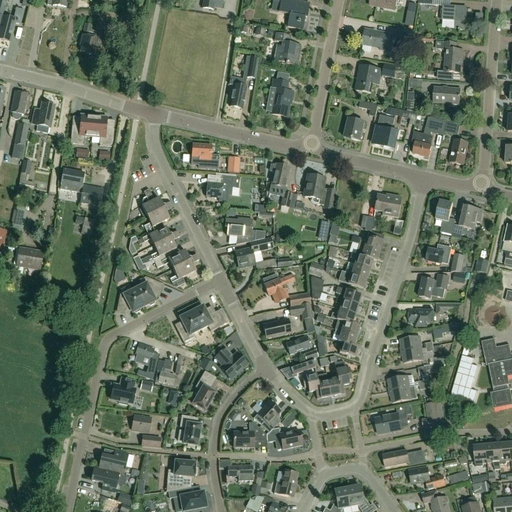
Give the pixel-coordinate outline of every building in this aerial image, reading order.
[(65,8),(66,0),(47,0),(47,6),(65,8)] [(203,0),(202,9),(213,11),(214,9),(222,10),(223,0),(203,0)] [(302,31),(304,18),(306,19),(309,4),(286,0),(280,0),(279,6),(278,14),(289,16),(286,28),(302,31)] [(397,0),(370,0),(369,7),(395,11),(397,0)] [(0,40),(10,43),(15,24),(20,26),(24,11),(16,9),(13,20),(2,17),(6,4),(0,2),(0,40)] [(443,7),(442,21),(456,22),(455,30),(465,31),(466,10),(457,9),(457,8),(443,7)] [(81,54),(93,56),(97,40),(90,39),(91,34),(88,34),(90,26),(85,25),(80,46),(82,47),(81,54)] [(238,33),(246,34),(247,27),(239,25),(238,33)] [(256,28),(255,36),(263,38),(264,30),(256,28)] [(396,36),(412,39),(414,32),(397,29),(396,36)] [(390,35),(365,31),(362,46),(380,49),(380,51),(387,53),(390,35)] [(297,68),(297,67),(296,67),(300,47),(301,47),(289,44),(290,38),(291,38),(291,37),(275,34),(274,42),(281,43),(281,47),(276,46),(273,62),(278,63),(285,64),(285,66),(297,68)] [(444,73),(460,74),(461,61),(462,62),(463,52),(455,51),(456,44),(442,43),(436,43),(435,50),(442,50),(442,51),(445,51),(444,73)] [(249,58),(245,79),(255,80),(258,60),(249,58)] [(384,65),(382,77),(394,79),(396,67),(384,65)] [(379,86),(382,71),(360,66),(355,92),(370,95),(372,85),(379,86)] [(286,118),(289,101),(291,101),(292,93),(286,92),(289,77),(278,75),(277,82),(273,81),(271,90),(275,90),(270,116),(286,118)] [(243,82),(230,79),(229,87),(233,87),(229,108),(242,110),(246,89),(242,88),(243,82)] [(422,80),(409,80),(408,89),(422,89),(422,80)] [(459,106),(460,90),(434,89),(433,104),(459,106)] [(23,116),(27,95),(15,92),(11,113),(23,116)] [(407,93),(406,109),(414,109),(415,101),(414,101),(414,93),(407,93)] [(378,105),(360,101),(358,108),(370,111),(369,116),(375,118),(378,105)] [(50,129),(54,106),(42,104),(39,115),(33,114),(31,125),(50,129)] [(418,114),(417,114),(406,112),(392,108),(390,116),(395,117),(396,116),(410,120),(408,125),(415,127),(418,114)] [(91,142),(94,118),(81,116),(80,128),(72,127),(70,144),(83,146),(84,137),(92,138),(91,142)] [(377,128),(373,145),(394,150),(398,133),(392,131),(395,119),(380,116),(377,128)] [(94,118),(91,142),(92,142),(91,142),(92,138),(100,139),(99,147),(111,148),(112,143),(114,131),(106,130),(107,119),(94,118)] [(443,136),(444,133),(447,122),(428,118),(424,135),(414,133),(412,143),(415,144),(413,155),(429,158),(431,147),(428,146),(431,134),(443,136)] [(25,147),(28,126),(29,121),(22,120),(21,125),(17,124),(14,145),(25,147)] [(344,138),(360,142),(364,124),(348,120),(344,138)] [(460,125),(447,122),(444,133),(458,136),(460,125)] [(463,166),(468,144),(455,141),(450,163),(463,166)] [(198,161),(210,162),(210,153),(213,154),(213,149),(211,149),(211,146),(192,145),(191,158),(198,158),(198,161)] [(96,156),(96,148),(84,147),(83,155),(96,156)] [(109,161),(109,153),(101,153),(101,161),(109,161)] [(21,174),(20,180),(28,182),(29,178),(26,178),(26,175),(29,176),(31,162),(22,161),(20,174),(21,174)] [(231,171),(227,171),(227,175),(236,176),(237,176),(238,161),(232,161),(231,171)] [(271,172),(274,173),(271,186),(284,189),(289,168),(275,165),(275,167),(272,166),(270,167),(269,168),(269,169),(269,171),(271,172)] [(63,172),(61,186),(72,188),(72,193),(81,194),(79,204),(100,207),(103,189),(82,185),(84,174),(73,172),(73,174),(63,172)] [(207,184),(206,198),(218,199),(218,202),(227,203),(228,196),(231,196),(232,187),(235,187),(235,179),(236,176),(223,174),(223,178),(222,178),(221,185),(207,184)] [(307,176),(303,198),(310,199),(310,201),(312,205),(323,207),(323,210),(331,211),(335,192),(327,191),(326,193),(322,192),(324,179),(307,176)] [(146,199),(143,200),(142,204),(143,207),(141,208),(150,225),(144,228),(148,237),(142,240),(144,244),(150,241),(157,254),(151,257),(157,270),(169,264),(176,277),(170,281),(173,287),(176,289),(185,284),(182,279),(195,273),(192,266),(193,264),(199,261),(196,256),(190,259),(188,258),(185,251),(172,258),(170,252),(176,249),(173,243),(174,240),(180,237),(177,232),(171,235),(169,234),(166,228),(159,232),(157,226),(169,220),(166,214),(167,211),(173,208),(170,203),(164,206),(162,205),(159,199),(154,201),(149,190),(143,193),(146,199)] [(283,192),(280,207),(291,210),(294,196),(292,195),(292,194),(283,192)] [(382,216),(397,219),(401,198),(390,197),(390,199),(377,196),(374,212),(382,213),(382,216)] [(452,236),(454,226),(455,221),(449,220),(453,205),(440,202),(435,220),(443,222),(440,233),(452,236)] [(20,242),(28,205),(18,203),(16,211),(13,210),(12,218),(13,219),(9,240),(20,242)] [(253,213),(266,214),(267,206),(254,205),(253,213)] [(452,236),(451,239),(459,240),(462,228),(474,231),(476,223),(480,224),(483,212),(464,208),(460,227),(454,226),(452,236)] [(91,237),(94,221),(76,217),(74,224),(83,226),(81,235),(91,237)] [(365,226),(364,231),(369,232),(371,233),(374,219),(367,218),(365,226)] [(227,229),(226,237),(240,238),(239,245),(254,242),(259,241),(260,235),(255,234),(251,234),(252,221),(238,220),(237,221),(225,220),(224,229),(227,229)] [(321,222),(320,229),(328,231),(329,224),(321,222)] [(511,224),(509,224),(503,246),(511,248),(511,224)] [(187,229),(178,232),(180,237),(189,235),(187,229)] [(262,229),(261,238),(272,239),(272,230),(262,229)] [(401,237),(402,230),(394,229),(393,235),(401,237)] [(371,233),(369,232),(366,241),(352,237),(350,242),(358,245),(358,246),(379,253),(383,243),(373,240),(375,234),(371,233)] [(329,237),(328,241),(328,243),(336,246),(338,240),(335,239),(329,237)] [(135,238),(131,240),(128,251),(131,256),(136,254),(132,245),(137,242),(135,238)] [(239,270),(255,266),(256,271),(277,266),(277,268),(292,267),(291,259),(276,261),(277,264),(276,259),(254,264),(252,254),(273,249),(270,239),(249,244),(250,249),(235,253),(239,270)] [(428,250),(426,262),(441,266),(441,264),(448,265),(451,248),(438,245),(436,252),(428,250)] [(351,254),(372,261),(376,263),(379,253),(358,246),(357,250),(362,252),(361,257),(351,254)] [(29,256),(30,251),(19,249),(16,267),(14,267),(13,274),(22,275),(23,268),(39,271),(42,253),(34,251),(33,257),(29,256)] [(372,261),(351,254),(350,259),(355,261),(354,266),(369,271),(372,261)] [(451,273),(454,273),(456,273),(461,273),(464,257),(454,255),(451,273)] [(138,257),(133,260),(139,273),(146,270),(144,265),(142,266),(138,257)] [(311,264),(308,274),(320,278),(323,268),(311,264)] [(346,269),(345,273),(366,280),(369,271),(354,266),(352,271),(346,269)] [(115,268),(112,280),(115,286),(124,280),(122,274),(122,270),(115,268)] [(345,273),(341,272),(337,282),(363,290),(366,280),(345,273)] [(456,273),(454,273),(452,282),(464,285),(467,275),(456,273)] [(263,282),(264,286),(264,287),(268,297),(273,295),(274,297),(272,298),(275,304),(288,299),(284,291),(287,290),(286,286),(287,285),(284,279),(278,282),(276,275),(262,280),(263,282)] [(446,291),(449,278),(438,276),(437,284),(433,284),(434,281),(423,279),(419,297),(430,299),(431,297),(443,299),(445,291),(446,291)] [(311,291),(321,294),(323,288),(322,287),(324,281),(311,277),(310,280),(311,291)] [(143,286),(135,290),(144,308),(148,306),(150,307),(154,305),(154,303),(155,302),(150,292),(153,289),(161,292),(164,286),(146,278),(140,281),(143,286)] [(144,308),(135,290),(128,294),(126,288),(118,292),(114,312),(121,313),(123,305),(127,304),(132,314),(133,314),(135,315),(139,313),(139,310),(144,308)] [(337,299),(358,306),(361,296),(346,291),(336,288),(335,294),(338,295),(337,299)] [(319,301),(321,294),(311,291),(312,299),(319,301)] [(301,307),(311,306),(309,294),(288,297),(290,307),(288,308),(288,309),(301,307)] [(358,306),(337,299),(335,304),(341,306),(339,311),(355,316),(358,306)] [(463,305),(436,305),(436,316),(444,316),(444,312),(455,312),(455,318),(463,318),(463,305)] [(314,326),(311,306),(301,307),(288,309),(290,317),(301,316),(301,320),(307,319),(308,327),(307,327),(308,334),(315,333),(314,326)] [(191,313),(200,331),(207,327),(210,333),(229,323),(222,310),(208,317),(203,307),(201,308),(199,307),(195,309),(195,311),(191,313)] [(355,316),(339,311),(338,316),(332,314),(330,318),(359,328),(352,325),(355,316)] [(409,324),(415,324),(415,328),(427,328),(427,324),(433,324),(433,311),(409,311),(409,324)] [(200,331),(191,313),(187,315),(185,314),(181,316),(181,318),(180,319),(185,331),(178,334),(184,346),(196,340),(193,335),(200,331)] [(316,322),(323,324),(325,317),(318,315),(316,322)] [(359,328),(330,318),(330,319),(336,320),(336,321),(337,321),(334,330),(335,331),(356,338),(359,328)] [(263,326),(266,340),(291,334),(288,320),(263,326)] [(233,333),(230,327),(224,330),(227,336),(233,333)] [(433,332),(433,335),(434,340),(441,339),(441,335),(452,333),(451,329),(433,332)] [(356,338),(335,331),(333,335),(339,337),(338,342),(337,342),(353,347),(356,338)] [(305,338),(286,345),(290,356),(309,349),(305,338)] [(402,353),(422,349),(420,338),(400,341),(402,353)] [(318,345),(326,348),(328,342),(320,339),(318,345)] [(509,346),(497,349),(495,339),(481,342),(483,351),(486,367),(488,366),(494,393),(490,394),(494,410),(511,406),(511,400),(510,391),(511,390),(511,389),(511,385),(509,385),(507,378),(511,377),(511,355),(511,356),(509,346)] [(353,347),(337,342),(335,347),(341,349),(339,354),(354,359),(358,349),(353,347)] [(135,355),(150,360),(154,350),(138,345),(135,355)] [(204,356),(210,353),(207,348),(201,351),(204,356)] [(424,361),(422,349),(402,353),(404,364),(424,361)] [(231,381),(247,366),(236,354),(232,358),(225,350),(215,359),(222,367),(220,369),(231,381)] [(306,362),(318,358),(315,350),(303,355),(306,362)] [(469,395),(480,355),(469,353),(459,393),(469,395)] [(447,357),(434,359),(434,360),(435,366),(444,364),(448,364),(447,357)] [(299,358),(292,361),(294,366),(301,364),(299,358)] [(169,375),(170,371),(162,369),(164,362),(158,361),(156,372),(157,372),(155,382),(158,383),(172,386),(174,376),(169,375)] [(315,369),(313,362),(290,370),(293,377),(315,369)] [(430,366),(431,374),(446,371),(444,364),(435,366),(430,366)] [(343,386),(343,387),(349,385),(348,381),(352,380),(349,369),(335,371),(337,379),(339,387),(343,386)] [(205,413),(215,394),(209,391),(216,378),(204,372),(195,388),(199,391),(191,405),(205,413)] [(326,374),(316,376),(317,383),(319,391),(315,392),(317,400),(330,397),(327,381),(326,374)] [(317,383),(316,376),(316,375),(302,378),(304,389),(308,389),(309,393),(315,392),(319,391),(317,383)] [(390,393),(410,389),(407,377),(388,381),(390,393)] [(337,379),(327,381),(330,397),(344,395),(343,387),(343,386),(339,387),(337,379)] [(114,386),(111,401),(135,406),(139,384),(121,380),(120,387),(114,386)] [(410,389),(390,393),(392,404),(417,400),(415,388),(410,389)] [(169,399),(177,401),(179,394),(170,393),(169,399)] [(409,416),(420,414),(418,401),(407,403),(409,416)] [(274,429),(277,426),(277,425),(272,421),(280,412),(269,402),(257,415),(264,422),(261,426),(258,429),(266,436),(268,433),(268,434),(274,428),(274,429)] [(445,424),(441,403),(437,404),(436,402),(424,405),(427,419),(421,420),(423,430),(440,427),(439,425),(445,424)] [(390,417),(376,420),(379,436),(401,431),(397,415),(390,416),(390,417)] [(151,419),(133,416),(131,432),(148,434),(151,419)] [(197,447),(200,426),(193,425),(194,418),(181,416),(179,428),(186,430),(186,433),(179,431),(177,442),(183,443),(183,445),(187,446),(187,447),(195,449),(195,447),(197,447)] [(266,436),(258,429),(253,423),(249,423),(249,433),(233,433),(233,449),(253,449),(253,442),(266,442),(266,436)] [(277,426),(274,429),(274,430),(272,431),(274,442),(280,441),(282,451),(302,447),(299,431),(279,435),(279,432),(280,432),(279,429),(278,429),(277,426)] [(161,438),(142,436),(141,448),(160,450),(161,438)] [(511,459),(511,444),(498,445),(500,465),(506,465),(506,462),(511,462),(511,468),(511,467),(511,459)] [(500,465),(498,445),(486,446),(488,464),(492,463),(495,471),(500,470),(500,465)] [(486,446),(474,447),(476,468),(482,467),(482,464),(488,464),(486,446)] [(409,464),(409,467),(418,465),(416,455),(408,457),(406,451),(383,456),(385,469),(409,464)] [(94,468),(94,469),(123,475),(127,456),(115,453),(113,459),(101,457),(98,469),(94,468)] [(193,478),(195,464),(174,462),(173,471),(167,471),(166,493),(168,493),(181,490),(182,485),(182,477),(193,478)] [(440,462),(435,464),(437,472),(443,471),(440,462)] [(228,478),(252,478),(252,467),(228,467),(228,478)] [(123,475),(94,469),(91,482),(103,484),(101,491),(114,494),(118,475),(123,476),(123,475)] [(425,482),(429,480),(427,469),(409,472),(411,485),(425,483),(425,482)] [(276,482),(274,495),(287,498),(289,492),(294,493),(296,487),(295,487),(298,475),(283,471),(280,483),(276,482)] [(451,485),(469,480),(466,471),(449,477),(451,485)] [(442,477),(429,480),(425,482),(425,483),(428,491),(445,487),(442,477)] [(472,478),(473,485),(481,483),(480,477),(472,478)] [(260,487),(259,495),(263,496),(264,494),(267,495),(268,490),(270,491),(271,484),(267,483),(261,482),(260,487)] [(491,492),(489,483),(489,482),(481,483),(473,485),(472,485),(474,495),(491,492)] [(181,490),(168,493),(169,500),(180,498),(182,511),(185,511),(206,508),(203,493),(189,496),(187,489),(183,490),(182,485),(181,490)] [(258,497),(259,495),(260,487),(254,485),(251,495),(258,497)] [(359,487),(347,489),(350,508),(357,507),(360,511),(374,511),(376,511),(372,505),(368,508),(362,499),(359,487)] [(350,508),(347,489),(334,491),(337,505),(336,505),(332,511),(330,511),(325,509),(323,511),(341,511),(343,510),(350,508)] [(447,498),(439,500),(437,492),(422,496),(424,505),(431,503),(433,511),(449,511),(447,504),(448,503),(447,498)] [(133,498),(120,493),(117,502),(129,507),(133,498)] [(268,511),(285,511),(286,510),(273,504),(275,501),(265,496),(264,497),(256,497),(253,502),(249,500),(245,508),(253,511),(256,511),(261,505),(270,509),(268,511)] [(506,511),(505,499),(493,500),(494,511),(506,511)]
